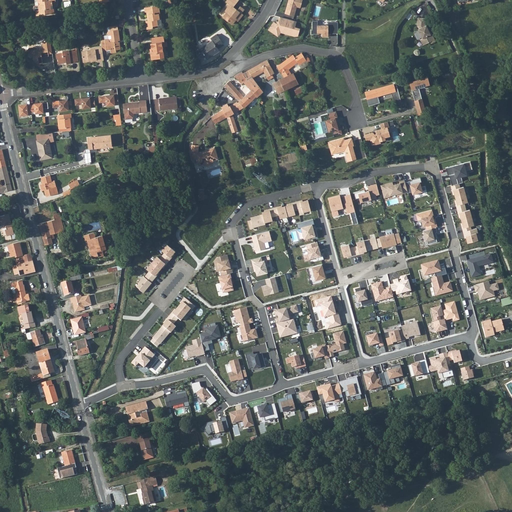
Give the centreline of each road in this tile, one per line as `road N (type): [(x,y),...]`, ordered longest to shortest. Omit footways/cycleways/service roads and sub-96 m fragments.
road 1 (tertiary): [(79,405),(0,96)]
road 2 (track): [(95,399),(129,257),(191,202),(187,140),(200,119)]
road 3 (residential): [(315,187),(374,172),(435,172),(474,325),(469,335)]
road 4 (track): [(434,7),(485,117),(494,227),(511,276)]
road 5 (residential): [(281,387),(231,227),(249,203),(315,187)]
road 6 (residential): [(123,386),(200,371),(234,399),(281,387)]
road 7 (residential): [(356,121),(357,95),(335,52),(299,47),(243,63)]
road 8 (residential): [(123,386),(119,358),(193,269)]
road 9 (residential): [(139,78),(0,95)]
